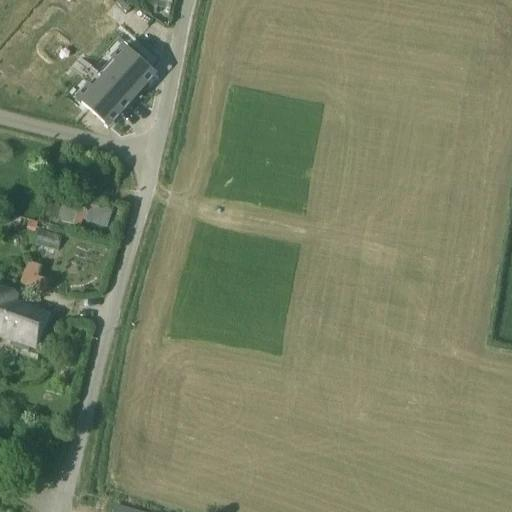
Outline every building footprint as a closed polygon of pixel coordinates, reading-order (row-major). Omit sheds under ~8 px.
[(160,0),(158,14),(176,16),(178,0),(160,0)] [(118,56),(110,48),(101,58),(109,65),(78,101),(105,125),(151,74),(124,49),(118,56)] [(315,114),(291,110),(285,146),(309,150),(315,114)] [(253,127),(226,121),(218,156),(266,167),(267,157),(274,158),(281,126),(255,120),(253,127)] [(69,199),(62,222),(79,227),(86,204),(69,199)] [(91,206),(86,220),(107,227),(112,213),(91,206)] [(29,260),(19,287),(41,295),(47,279),(35,275),(39,264),(29,260)] [(15,294),(0,288),(0,340),(30,352),(45,308),(14,297),(15,294)] [(213,337),(171,327),(164,356),(207,366),(213,337)]
